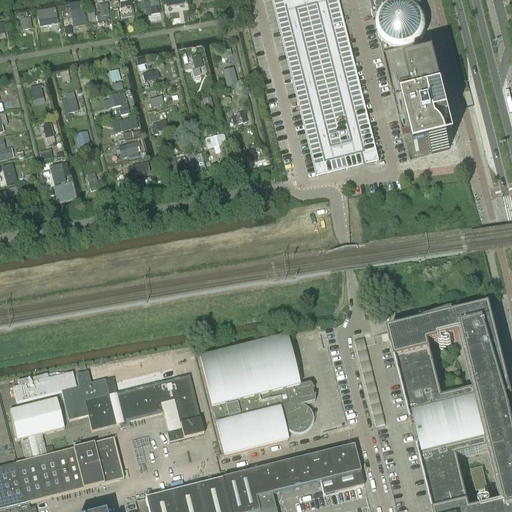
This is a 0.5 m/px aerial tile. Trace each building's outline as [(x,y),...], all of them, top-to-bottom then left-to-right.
[(160,15),(157,0),(149,0),(152,16),(160,15)] [(270,0),(315,178),(361,167),(377,162),(336,0),(270,0)] [(368,0),(374,20),(378,19),(377,22),(377,25),(376,28),(377,32),(377,35),(379,38),(380,41),(382,44),(384,46),(381,47),(383,58),(399,54),(398,52),(402,53),(405,52),(409,51),(412,50),(415,48),(418,46),(420,44),(422,41),(424,38),(424,36),(425,34),(425,33),(425,32),(426,29),(426,26),(425,23),(424,21),(423,18),(422,15),(421,13),(419,11),(417,9),(421,8),(419,0),(368,0)] [(134,19),(131,2),(120,4),(123,21),(134,19)] [(110,22),(107,5),(104,6),(104,7),(99,8),(100,16),(96,17),(97,23),(110,22)] [(39,26),(58,24),(56,9),(37,11),(39,26)] [(83,26),(81,11),(73,12),(74,20),(72,20),(73,28),(83,26)] [(32,30),(30,20),(20,22),(22,32),(32,30)] [(450,124),(433,53),(429,53),(427,47),(411,51),(411,52),(383,59),(399,122),(407,120),(416,158),(449,150),(448,146),(447,142),(445,139),(444,138),(445,137),(445,136),(445,135),(444,134),(443,133),(442,133),(441,133),(441,134),(440,134),(440,133),(439,133),(437,127),(450,124)] [(203,70),(200,57),(191,59),(195,71),(192,72),(194,78),(198,77),(197,72),(203,70)] [(120,82),(118,72),(110,74),(112,84),(120,82)] [(160,80),(158,73),(143,77),(144,84),(160,80)] [(236,85),(234,75),(226,77),(228,87),(236,85)] [(50,100),(48,93),(42,94),(41,88),(30,91),(33,104),(50,100)] [(79,113),(74,95),(66,97),(67,103),(62,104),(65,116),(70,115),(70,116),(79,113)] [(126,105),(124,97),(114,99),(116,107),(126,105)] [(164,107),(162,99),(150,102),(152,110),(164,107)] [(213,111),(210,100),(203,101),(206,113),(213,111)] [(247,124),(245,115),(231,118),(233,125),(238,124),(239,127),(247,124)] [(138,129),(135,120),(120,124),(123,134),(138,129)] [(168,131),(166,124),(155,126),(157,133),(168,131)] [(54,139),(51,126),(42,128),(45,141),(54,139)] [(91,151),(88,141),(85,141),(84,136),(77,138),(81,154),(91,151)] [(213,148),(222,146),(220,138),(211,140),(213,148)] [(121,160),(139,157),(137,143),(119,146),(121,160)] [(173,155),(171,145),(161,147),(163,157),(173,155)] [(257,163),(254,153),(250,154),(249,149),(242,151),(245,166),(257,163)] [(65,180),(62,165),(53,167),(57,183),(65,180)] [(14,174),(12,166),(2,169),(4,177),(14,174)] [(176,174),(174,166),(166,168),(168,176),(176,174)] [(142,181),(141,175),(144,174),(142,167),(127,170),(131,184),(142,181)] [(98,187),(95,175),(87,177),(90,189),(98,187)] [(22,195),(21,188),(8,191),(9,198),(22,195)] [(511,511),(511,397),(490,311),(490,308),(475,312),(473,312),(473,313),(455,317),(453,317),(452,314),(424,323),(424,324),(422,325),(409,329),(409,328),(407,329),(389,333),(388,333),(388,334),(388,335),(392,347),(391,347),(392,349),(395,361),(402,391),(405,403),(405,405),(406,405),(409,417),(408,417),(410,425),(414,424),(421,452),(417,453),(419,461),(420,461),(423,473),(422,473),(423,475),(426,487),(432,511),(511,511)] [(287,444),(285,434),(286,431),(289,434),(292,436),(295,437),(299,437),(302,436),(305,434),(308,432),(310,428),(311,425),(311,421),(310,418),(308,415),(306,412),(303,410),(299,409),(301,407),(314,404),(315,397),(313,397),(312,392),(313,391),(310,385),(298,388),(286,338),(199,360),(223,459),(287,444)] [(385,426),(363,340),(353,342),(375,428),(385,426)] [(88,418),(89,423),(91,433),(119,426),(120,431),(130,428),(128,424),(162,415),(167,434),(169,444),(203,436),(189,377),(116,395),(112,381),(105,382),(90,386),(87,374),(75,377),(78,389),(76,389),(72,375),(28,386),(27,381),(17,383),(18,388),(13,389),(17,404),(61,393),(68,423),(88,418)] [(123,481),(113,440),(47,457),(41,435),(56,431),(49,402),(10,412),(17,441),(20,440),(26,463),(23,463),(33,503),(123,481)] [(353,448),(285,465),(270,469),(225,480),(233,511),(275,511),(272,496),(320,485),(323,498),(363,488),(353,448)] [(0,511),(33,503),(23,463),(0,468),(0,511)] [(147,511),(233,511),(225,480),(222,481),(145,500),(147,511)]
